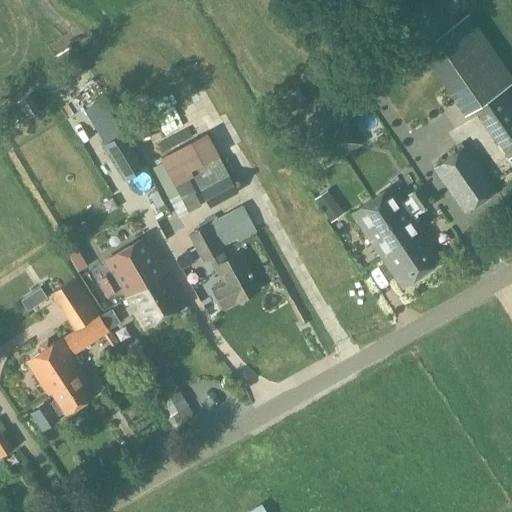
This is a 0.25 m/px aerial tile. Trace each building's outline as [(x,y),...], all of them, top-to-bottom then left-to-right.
[(511,98),(505,88),(511,83),(511,74),(470,14),(419,49),(465,115),(475,109),(509,159),(511,157),(511,98)] [(85,110),(106,145),(123,135),(116,123),(102,100),(85,110)] [(325,170),(363,145),(349,123),(310,148),(325,170)] [(188,179),(193,177),(190,172),(219,157),(207,134),(161,158),(164,163),(175,186),(188,179)] [(144,169),(123,135),(106,145),(127,179),(144,169)] [(497,191),(467,146),(434,169),(465,213),(497,191)] [(490,162),(501,183),(511,176),(511,175),(502,156),(490,162)] [(210,209),(239,194),(219,157),(190,172),(193,177),(210,209)] [(175,186),(164,163),(153,169),(179,217),(201,205),(188,179),(175,186)] [(442,260),(414,216),(420,212),(421,214),(433,206),(421,187),(409,195),(411,198),(405,202),(394,186),(352,215),(403,289),(442,260)] [(330,189),(316,199),(331,222),(346,212),(330,189)] [(215,268),(223,281),(211,288),(223,309),(260,289),(240,254),(228,261),(223,252),(225,251),(223,248),(238,240),(239,242),(256,233),(241,206),(209,223),(209,225),(189,236),(203,263),(210,259),(215,268)] [(162,295),(176,286),(147,236),(106,260),(128,298),(150,286),(154,293),(162,295)] [(196,262),(189,251),(177,257),(177,261),(181,270),(196,262)] [(379,295),(390,291),(379,267),(369,272),(379,295)] [(75,332),(99,315),(76,279),(51,295),(74,331),(75,332)] [(150,286),(128,298),(147,330),(188,306),(176,286),(162,295),(154,293),(150,286)] [(47,298),(41,288),(31,294),(38,304),(47,298)] [(104,314),(100,317),(105,325),(115,319),(111,314),(123,306),(117,296),(100,307),(104,314)] [(75,332),(74,331),(61,339),(62,341),(73,356),(105,336),(117,355),(123,351),(110,331),(105,325),(100,317),(99,315),(75,332)] [(73,356),(62,341),(27,364),(49,398),(52,396),(67,387),(61,375),(78,364),(73,356)] [(148,387),(160,380),(137,342),(125,349),(148,387)] [(83,373),(78,364),(61,375),(67,387),(52,396),(66,417),(94,398),(80,375),(83,373)] [(152,387),(167,415),(175,431),(185,426),(183,423),(193,418),(171,377),(152,387)] [(0,458),(13,450),(3,433),(0,434),(0,458)]
